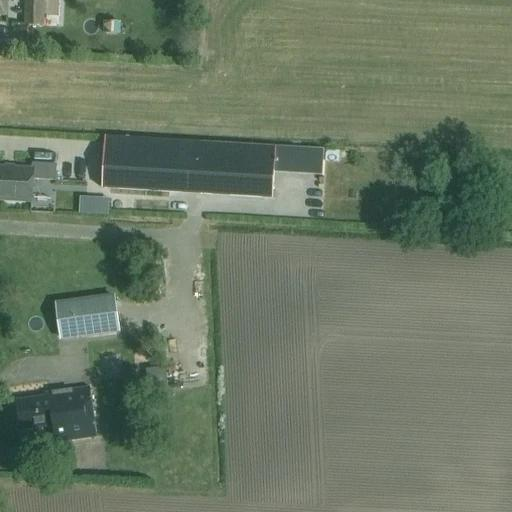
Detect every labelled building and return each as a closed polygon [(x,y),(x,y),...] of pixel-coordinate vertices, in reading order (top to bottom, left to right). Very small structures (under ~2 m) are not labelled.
[(53,27),(54,0),(25,0),(25,26),(53,27)] [(102,137),(101,157),(105,157),(103,188),(272,199),(275,147),(102,137)] [(276,148),(274,172),(322,175),(324,151),(276,148)] [(56,181),(57,165),(33,163),(32,170),(0,167),(0,200),(32,202),(33,180),(56,181)] [(120,331),(115,295),(54,303),(59,339),(120,331)] [(97,437),(90,388),(45,394),(45,398),(18,402),(22,430),(53,425),(55,443),(97,437)]
